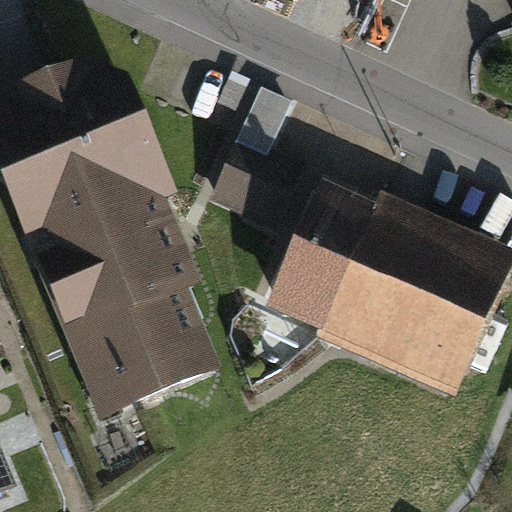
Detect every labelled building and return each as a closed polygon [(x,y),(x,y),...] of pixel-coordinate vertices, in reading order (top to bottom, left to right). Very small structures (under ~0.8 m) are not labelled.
[(85,70),(0,105),(0,158),(108,414),(211,371),(178,291),(191,287),(179,257),(187,253),(175,224),(166,226),(154,198),(168,193),(123,87),(85,70)] [(299,169),(242,143),(218,197),(274,222),(299,169)] [(326,198),(280,303),(329,325),(376,219),(380,209),(369,204),(364,214),(326,198)] [(501,276),(376,219),(329,325),(455,381),(501,276)] [(0,489),(8,487),(0,467),(0,489)]
